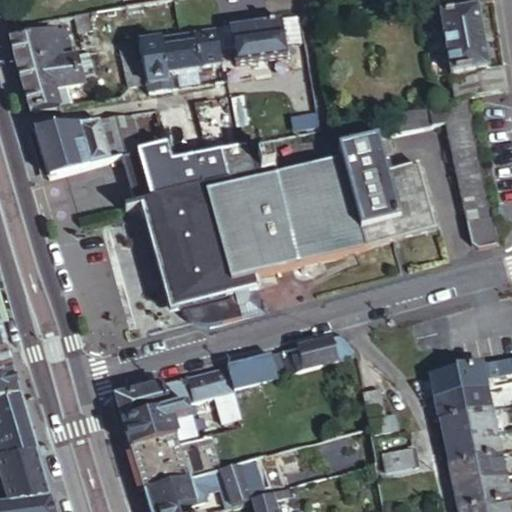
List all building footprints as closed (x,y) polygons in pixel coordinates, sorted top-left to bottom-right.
[(509,91),(505,66),(488,69),(479,8),(440,15),(454,104),(461,102),(509,91)] [(101,47),(95,18),(80,21),(85,50),(101,47)] [(298,18),(217,32),(220,52),(233,50),(236,68),(288,60),(287,48),(303,46),(298,18)] [(223,65),(220,52),(217,32),(143,45),(149,84),(149,87),(170,83),(169,77),(202,72),(202,68),(223,65)] [(71,34),(13,46),(18,70),(76,58),(71,34)] [(149,84),(143,45),(126,48),(132,87),(149,84)] [(18,70),(26,97),(59,91),(60,94),(83,89),(76,58),(18,70)] [(26,97),(32,115),(62,110),(60,94),(59,91),(26,97)] [(336,163),(273,179),(137,210),(166,316),(200,307),(206,330),(260,315),(251,282),(392,243),(428,232),(412,168),(381,177),(371,143),(441,125),(461,213),(485,208),(461,102),(454,104),(440,107),(336,134),(340,151),(333,152),(336,163)] [(37,132),(52,184),(65,180),(121,163),(166,149),(156,115),(100,122),(37,132)] [(121,163),(133,207),(121,211),(123,215),(137,210),(273,179),(263,146),(171,165),(166,149),(121,163)] [(487,219),(485,208),(461,213),(464,224),(487,219)] [(489,225),(487,219),(464,224),(469,246),(474,250),(493,246),(489,225)] [(340,364),(358,357),(340,337),(299,348),(302,359),(286,364),(289,378),(340,364)] [(228,367),(235,392),(289,378),(286,364),(283,352),(228,367)] [(0,378),(13,375),(6,355),(0,356),(0,378)] [(511,361),(457,373),(461,395),(488,389),(486,382),(511,376),(511,361)] [(216,397),(235,392),(228,367),(175,382),(181,406),(188,405),(216,397)] [(437,401),(461,395),(457,373),(433,378),(437,401)] [(0,404),(20,401),(13,375),(0,378),(0,404)] [(117,398),(124,422),(181,406),(175,382),(117,398)] [(382,389),(365,393),(369,415),(386,412),(382,389)] [(461,395),(466,418),(493,412),(488,389),(461,395)] [(242,420),(235,392),(216,397),(223,425),(242,420)] [(442,423),(466,418),(461,395),(437,401),(442,423)] [(0,459),(37,455),(20,401),(0,404),(0,459)] [(191,416),(188,405),(181,406),(124,422),(133,449),(179,436),(182,445),(197,441),(192,422),(191,416)] [(466,418),(471,441),(498,435),(496,427),(511,423),(511,421),(509,409),(493,412),(466,418)] [(386,412),(369,415),(370,422),(387,418),(386,412)] [(372,430),(373,437),(401,431),(398,416),(387,418),(370,422),(372,430)] [(442,423),(447,446),(471,441),(466,418),(442,423)] [(234,439),(231,429),(204,436),(205,438),(197,441),(182,445),(179,436),(133,449),(146,492),(192,479),(185,454),(208,449),(207,447),(234,439)] [(471,441),(475,462),(502,456),(500,446),(511,443),(511,431),(498,435),(471,441)] [(447,446),(451,467),(475,462),(471,441),(447,446)] [(50,499),(37,455),(0,459),(0,476),(9,505),(50,499)] [(418,470),(414,455),(385,461),(388,477),(418,470)] [(475,462),(480,484),(507,479),(502,456),(475,462)] [(258,461),(192,479),(146,492),(151,511),(188,511),(187,506),(207,500),(205,491),(221,486),(226,488),(231,508),(255,501),(267,498),(258,461)] [(451,467),(456,489),(480,484),(475,462),(451,467)] [(480,484),(485,511),(511,505),(511,504),(509,488),(507,479),(480,484)] [(456,489),(460,511),(477,511),(485,511),(480,484),(456,489)] [(292,491),(275,495),(277,503),(294,498),(292,491)] [(275,495),(267,498),(255,501),(257,511),(279,511),(277,503),(275,495)] [(54,511),(50,499),(9,505),(0,506),(0,511),(54,511)]
